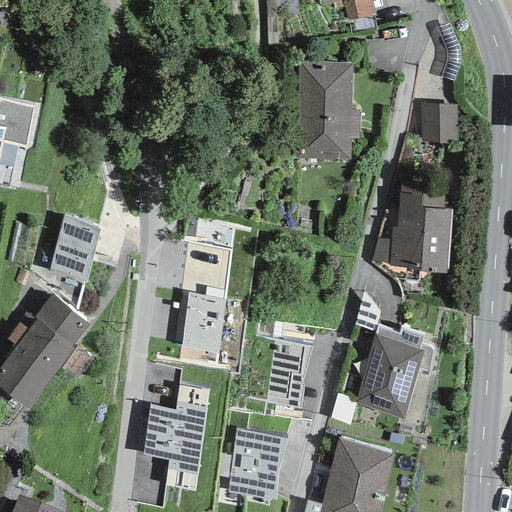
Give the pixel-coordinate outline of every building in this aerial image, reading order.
[(311,0),(265,0),(267,44),(279,44),(277,15),(299,14),(299,5),(312,5),(311,0)] [(371,0),(351,0),(343,2),(346,20),(375,14),(371,0)] [(351,110),(351,62),(297,62),(297,159),(350,159),(350,137),(358,138),(358,110),(351,110)] [(0,156),(3,143),(27,148),(35,106),(0,98),(0,156)] [(457,104),(421,104),(421,143),(458,142),(457,104)] [(446,181),(401,180),(396,227),(391,228),(390,239),(389,263),(389,266),(408,268),(408,273),(448,274),(452,210),(444,209),(446,181)] [(99,229),(63,217),(49,271),(86,283),(99,229)] [(389,263),(390,239),(376,240),(370,261),(389,263)] [(225,299),(188,293),(181,346),(218,353),(225,299)] [(88,324),(51,295),(33,318),(27,313),(20,322),(6,339),(15,346),(14,350),(51,378),(74,349),(71,347),(88,324)] [(424,334),(401,326),(399,333),(378,325),(355,403),(403,420),(423,352),(419,350),(424,334)] [(274,340),(269,371),(303,377),(312,347),(274,340)] [(0,386),(28,408),(51,378),(14,350),(0,367),(0,386)] [(300,389),(303,377),(269,371),(266,402),(300,409),(303,389),(300,389)] [(150,405),(146,431),(202,443),(208,389),(179,384),(175,410),(150,405)] [(287,440),(235,429),(227,493),(275,501),(277,474),(287,440)] [(202,443),(146,431),(142,455),(168,460),(165,486),(194,492),(202,443)] [(380,511),(393,455),(338,437),(319,511),(380,511)] [(59,511),(18,495),(10,511),(59,511)]
